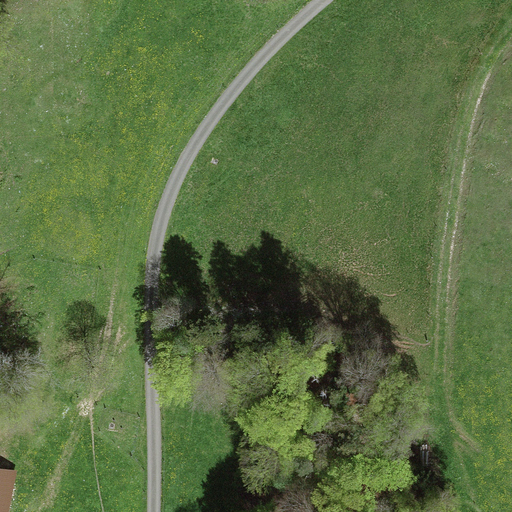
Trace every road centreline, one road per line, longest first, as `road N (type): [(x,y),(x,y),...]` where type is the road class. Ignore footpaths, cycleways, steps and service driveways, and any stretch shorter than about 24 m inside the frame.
road 1 (unclassified): [(321,0),(222,103),(168,199),(153,279),(153,511)]
road 2 (track): [(473,511),(445,420),(450,230),(471,112),(511,22)]
